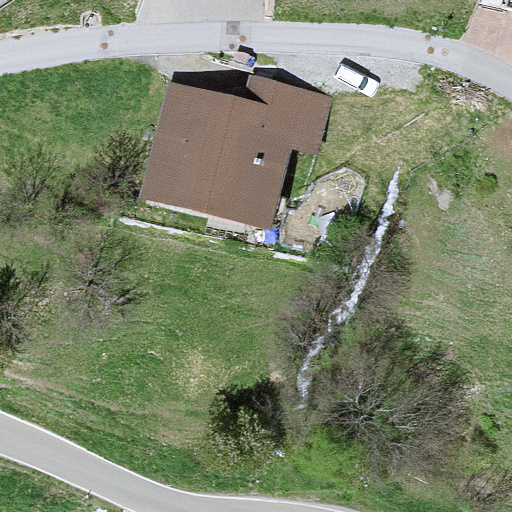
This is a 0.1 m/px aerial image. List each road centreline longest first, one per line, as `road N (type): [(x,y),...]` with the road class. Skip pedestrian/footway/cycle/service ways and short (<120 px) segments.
road 1 (residential): [(0,58),(128,39),(363,38),(465,59),(511,84)]
road 2 (tertiary): [(187,511),(0,432)]
